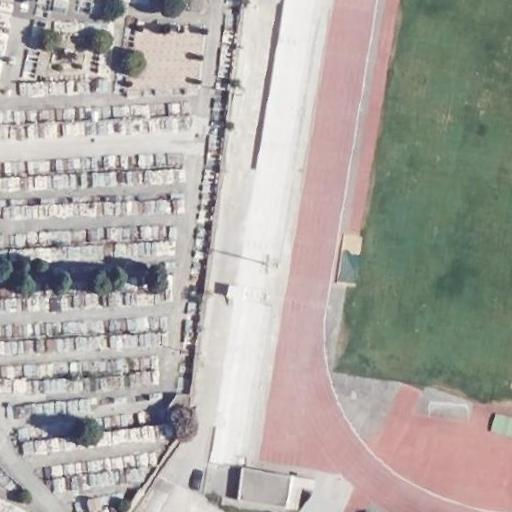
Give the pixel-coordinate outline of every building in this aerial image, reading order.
[(77,0),(77,2),(176,18),(179,0),(77,0)] [(321,22),(270,14),(247,162),(297,170),(321,22)] [(179,30),(139,49),(157,86),(196,68),(179,30)] [(246,287),(233,284),(230,296),(244,299),(246,287)] [(169,424),(186,421),(189,397),(177,395),(170,405),(167,409),(168,418),(169,424)] [(511,431),(511,417),(500,415),(497,428),(511,431)] [(294,477),(243,468),(237,501),(289,509),(294,477)] [(298,511),(339,511),(315,492),(298,511)]
